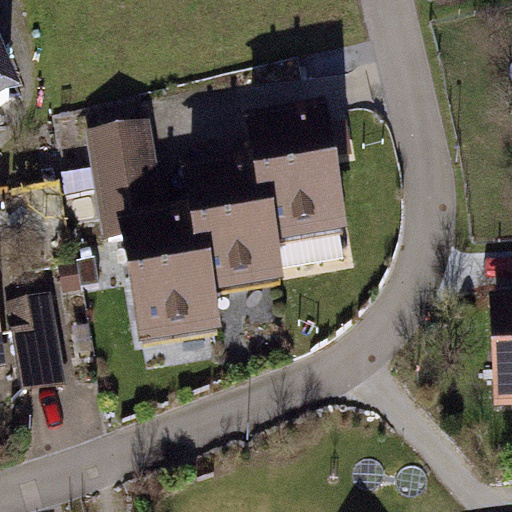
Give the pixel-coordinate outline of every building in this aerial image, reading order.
[(0,65),(0,113),(16,107),(0,65)] [(199,222),(137,235),(161,354),(226,341),(219,307),(293,292),(284,251),(348,238),(324,117),(246,133),(254,175),(192,188),(199,222)] [(149,134),(94,145),(111,227),(166,216),(149,134)] [(51,302),(16,309),(33,394),(68,387),(51,302)] [(511,309),(504,309),(503,409),(511,409),(511,309)] [(0,334),(0,383),(9,382),(0,334)]
